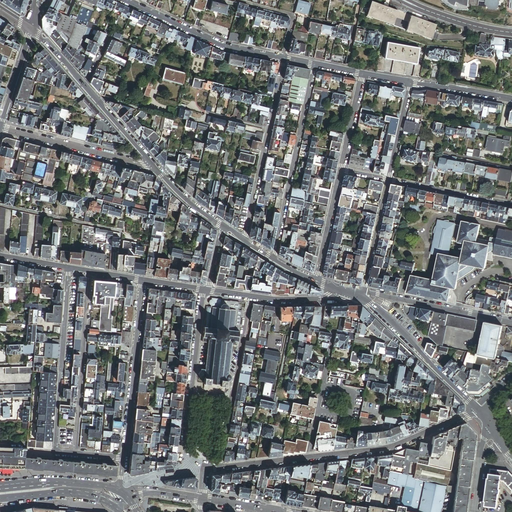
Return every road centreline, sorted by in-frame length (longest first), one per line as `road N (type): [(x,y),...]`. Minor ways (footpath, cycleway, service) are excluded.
road 1 (residential): [(315,64),(274,260)]
road 2 (residential): [(205,469),(184,449),(203,290)]
road 3 (residential): [(284,58),(243,241)]
road 4 (residential): [(69,268),(54,452)]
road 5 (residential): [(75,454),(89,271)]
road 6 (residential): [(123,458),(142,280)]
road 7 (residential): [(284,58),(224,45),(125,0)]
road 8 (unclassified): [(232,466),(264,299)]
road 9 (residential): [(0,127),(155,167)]
road 10 (residential): [(246,315),(219,467)]
road 11 (residential): [(232,466),(377,450)]
road 12 (tertiary): [(477,410),(381,312)]
road 13 (residential): [(511,323),(389,296)]
road 14 (residential): [(389,180),(511,204)]
